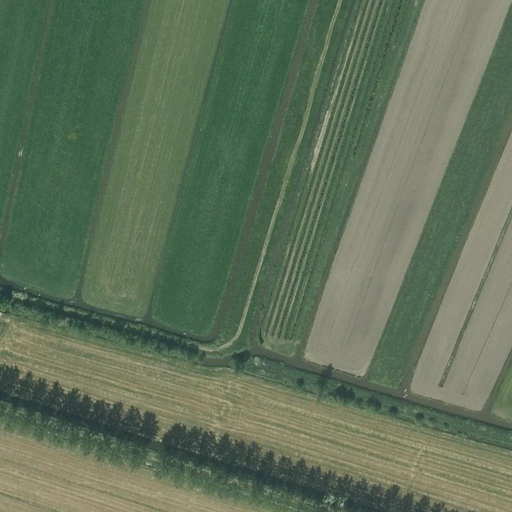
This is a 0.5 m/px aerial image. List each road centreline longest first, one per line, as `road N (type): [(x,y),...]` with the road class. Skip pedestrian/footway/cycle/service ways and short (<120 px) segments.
road 1 (track): [(0,293),(197,348),(223,344),(331,0)]
road 2 (track): [(326,511),(0,409)]
road 3 (track): [(511,439),(266,366)]
